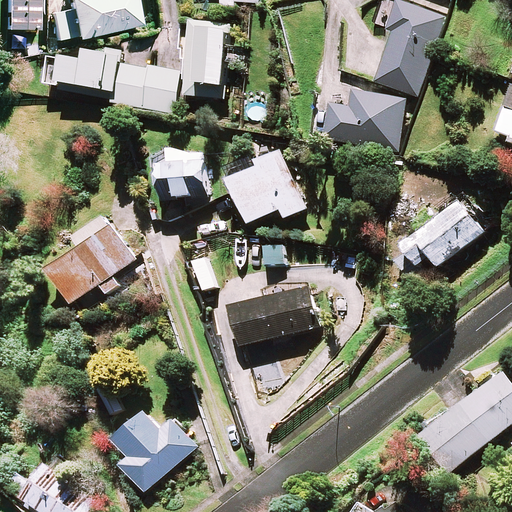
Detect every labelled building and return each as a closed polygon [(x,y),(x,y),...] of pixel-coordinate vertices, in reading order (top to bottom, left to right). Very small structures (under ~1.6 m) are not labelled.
[(39,0),(7,0),(7,30),(38,32),(39,0)] [(53,16),(59,42),(74,39),(75,42),(142,27),(135,0),(67,0),(70,12),(53,16)] [(391,34),(395,35),(389,57),(385,56),(378,84),(423,96),(444,15),(399,3),(391,34)] [(232,27),(195,24),(188,98),(225,101),(232,27)] [(124,66),(125,54),(112,52),(112,56),(90,53),(89,64),(54,59),(50,85),(116,94),(114,106),(176,114),(181,74),(124,66)] [(511,135),(511,88),(502,133),(511,135)] [(408,102),(355,93),(352,110),(333,106),(327,140),(399,153),(408,102)] [(312,210),(286,152),(259,164),(262,171),(233,183),(253,227),(284,212),(288,221),(312,210)] [(212,199),(208,163),(161,169),(165,204),(212,199)] [(489,235),(459,197),(443,210),(450,218),(396,260),(411,280),(435,261),(443,271),(489,235)] [(140,265),(109,219),(78,239),(85,250),(52,273),(76,307),(108,286),(113,293),(122,287),(118,280),(140,265)] [(322,329),(313,291),(237,309),(247,348),(322,329)] [(511,429),(511,380),(508,375),(423,441),(451,477),(511,429)] [(168,432),(152,414),(120,442),(135,460),(126,468),(149,494),(202,449),(179,422),(168,432)] [(53,445),(42,439),(32,458),(42,464),(53,445)] [(38,488),(28,500),(43,511),(107,511),(108,511),(79,489),(90,476),(63,455),(38,488)] [(26,499),(36,486),(21,475),(11,487),(26,499)] [(407,511),(401,502),(384,511),(407,511)]
